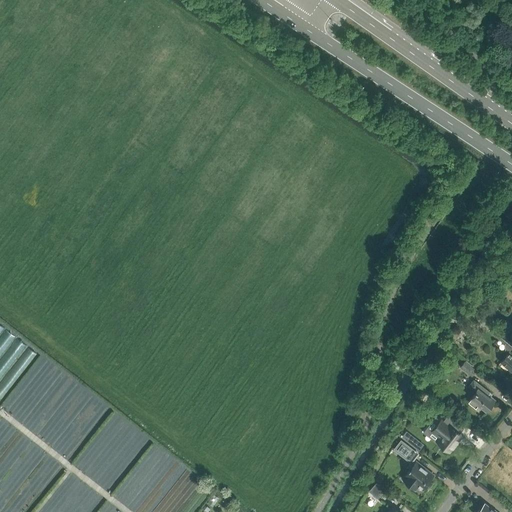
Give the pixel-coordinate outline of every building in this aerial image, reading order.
[(511,340),(499,329),(494,334),(504,343),(505,350),(509,353),(507,354),(505,355),(504,357),(503,359),(501,362),(511,370),(511,340)] [(476,371),(473,368),(465,362),(461,367),(472,376),(476,371)] [(479,404),(486,410),(494,400),(488,395),(490,392),(474,380),(469,386),(476,392),(468,402),(476,408),(479,404)] [(441,420),(433,431),(442,438),(438,442),(449,451),(461,435),(458,433),(462,428),(464,429),(464,428),(448,416),(443,422),(441,420)] [(404,481),(413,488),(417,484),(423,489),(434,475),(416,461),(415,462),(413,460),(418,454),(401,441),(395,449),(410,461),(406,467),(409,469),(405,474),(408,476),(404,481)] [(384,479),(379,475),(376,480),(380,484),(384,479)] [(369,491),(378,499),(386,490),(377,482),(369,491)] [(496,511),(485,502),(477,511),(496,511)]
